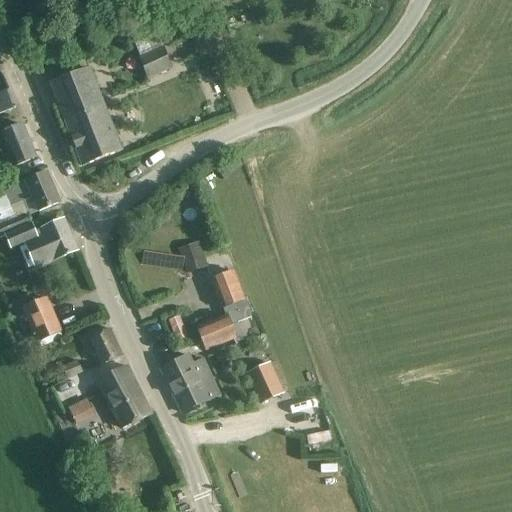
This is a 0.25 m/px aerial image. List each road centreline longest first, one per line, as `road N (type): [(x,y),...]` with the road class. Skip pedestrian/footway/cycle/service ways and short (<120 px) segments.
road 1 (unclassified): [(90,208),(120,203),(230,131),(373,67),(408,37),(424,0)]
road 2 (tertiary): [(208,511),(100,275),(90,208)]
road 3 (tertiary): [(90,208),(63,176),(0,26)]
